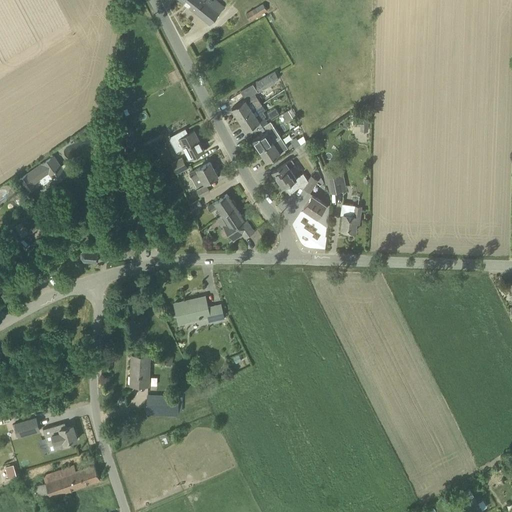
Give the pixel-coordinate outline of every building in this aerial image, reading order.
[(202,0),(181,0),(194,10),(202,0)] [(210,24),(220,12),(205,0),(202,0),(194,10),(210,24)] [(250,21),(267,11),(263,4),(246,13),(250,21)] [(258,92),(274,82),(279,78),(275,72),(254,84),(258,92)] [(257,96),(255,97),(253,94),(232,108),(239,119),(253,110),(262,104),(257,96)] [(260,127),(267,123),(257,108),(262,104),(253,110),(239,119),(247,130),(257,123),(260,127)] [(275,108),(267,113),(271,119),(279,114),(275,108)] [(289,110),(285,112),(289,119),(293,117),(296,115),(292,108),(289,110)] [(368,115),(353,115),(353,126),(360,126),(360,131),(368,131),(368,115)] [(278,138),(267,123),(260,127),(263,132),(252,139),(260,150),(278,138)] [(177,140),(172,142),(177,151),(181,148),(184,147),(190,158),(205,151),(203,147),(202,147),(200,141),(200,142),(194,131),(188,134),(185,129),(177,133),(180,139),(177,140)] [(281,136),(278,138),(260,150),(267,161),(288,148),(281,136)] [(133,137),(124,141),(129,152),(138,148),(133,137)] [(299,155),(309,148),(306,141),(295,148),(299,155)] [(64,170),(54,156),(42,164),(41,164),(28,173),(19,179),(29,194),(38,188),(34,182),(40,177),(44,183),(64,170)] [(172,162),(171,163),(176,173),(177,172),(186,167),(181,157),(172,162)] [(281,183),(294,174),(290,168),(295,164),(291,159),(273,171),(281,183)] [(214,169),(210,162),(190,173),(197,186),(205,182),(218,176),(217,174),(218,173),(216,169),(214,169)] [(330,177),(330,190),(343,190),(343,176),(339,176),(339,168),(328,168),(328,177),(330,177)] [(94,174),(83,179),(86,186),(97,181),(94,174)] [(307,181),(303,174),(296,178),(294,174),(281,183),(283,187),(285,186),(290,194),(301,186),(303,187),(307,181)] [(309,192),(317,180),(311,176),(307,181),(303,187),(303,188),(309,192)] [(200,196),(209,191),(206,185),(197,190),(200,196)] [(232,200),(227,194),(208,206),(211,211),(219,206),(224,214),(231,210),(236,207),(235,205),(236,204),(233,199),(232,200)] [(318,217),(327,204),(313,194),(304,208),(318,217)] [(193,210),(201,205),(198,200),(190,206),(193,210)] [(341,214),(344,214),(342,230),(355,231),(356,224),(358,224),(361,206),(343,203),(341,214)] [(232,236),(233,239),(242,233),(245,237),(254,231),(241,215),(236,207),(231,210),(224,214),(221,216),(226,223),(224,225),(225,227),(225,230),(228,235),(232,236)] [(26,213),(6,227),(12,239),(34,225),(26,213)] [(98,261),(99,250),(85,249),(82,252),(81,256),(84,260),(98,261)] [(208,307),(206,297),(186,302),(185,300),(174,303),(177,314),(179,313),(181,321),(209,314),(211,322),(224,318),(221,304),(208,307)] [(149,385),(150,355),(132,354),(131,384),(149,385)] [(165,355),(163,364),(171,366),(174,357),(165,355)] [(204,368),(197,373),(202,380),(210,375),(204,368)] [(178,412),(178,396),(148,395),(147,411),(178,412)] [(36,416),(14,422),(19,437),(40,431),(36,416)] [(72,446),(70,441),(78,439),(73,425),(63,428),(61,423),(43,429),(45,436),(52,434),(57,450),(72,446)] [(163,444),(168,442),(165,434),(160,436),(163,444)] [(13,464),(5,465),(7,476),(15,475),(13,464)] [(100,479),(95,464),(76,471),(74,465),(43,476),(51,497),(100,479)] [(468,487),(459,493),(470,511),(479,511),(482,510),(478,503),(468,487)]
